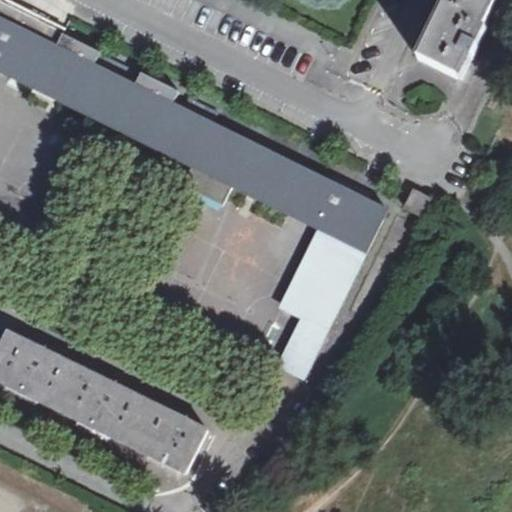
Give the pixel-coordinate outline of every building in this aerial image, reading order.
[(445,0),(417,59),(455,78),(478,32),(483,35),(489,22),(485,20),(493,0),(445,0)] [(0,70),(363,248),(383,208),(0,21),(0,70)] [(403,210),(421,219),(431,199),(413,190),(403,210)] [(366,251),(329,232),(286,317),(306,327),(283,373),(302,384),(366,251)] [(208,435),(12,338),(0,361),(0,382),(188,476),(208,435)]
